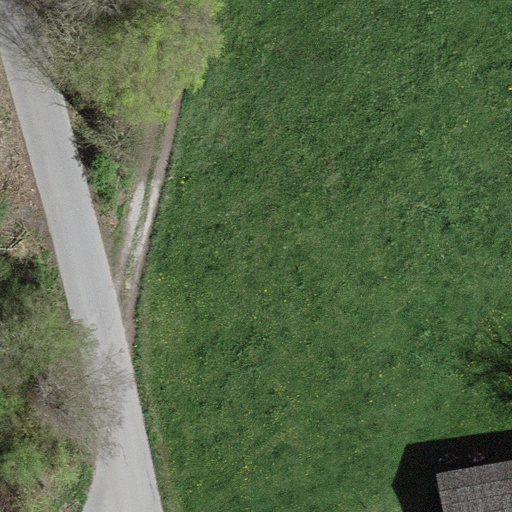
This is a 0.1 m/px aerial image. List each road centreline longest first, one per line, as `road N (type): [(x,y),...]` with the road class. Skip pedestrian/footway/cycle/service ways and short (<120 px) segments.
road 1 (tertiary): [(135,511),(98,337),(1,0)]
road 2 (track): [(98,337),(154,172),(193,0)]
